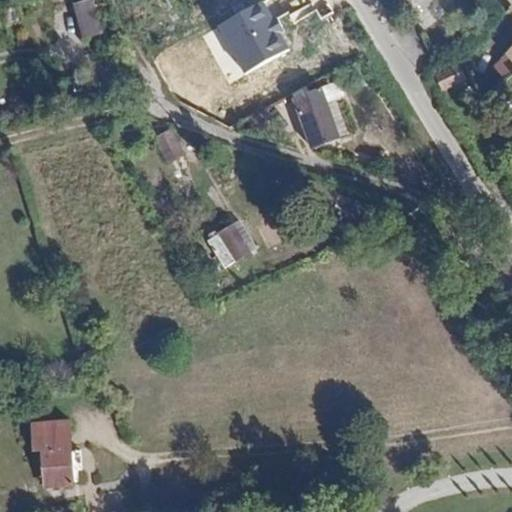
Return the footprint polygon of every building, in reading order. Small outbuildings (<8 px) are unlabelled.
[(104,25),(96,0),(73,0),(83,32),(104,25)] [(274,21),(264,2),(220,27),(247,75),(290,51),(281,34),(286,32),(279,19),(274,21)] [(511,68),(511,48),(503,57),(511,68)] [(460,65),(438,77),(444,90),(466,79),(460,65)] [(331,86),(323,89),(343,138),(351,135),(331,86)] [(343,138),(323,89),(296,99),(308,130),(316,149),(328,144),(343,138)] [(186,156),(171,130),(154,140),(169,166),(186,156)] [(242,222),(236,226),(253,252),(259,249),(242,222)] [(253,252),(236,226),(217,237),(226,251),(230,249),(240,261),(253,252)] [(74,451),(72,423),(37,425),(39,450),(46,450),(49,486),(76,484),(75,469),(74,451)] [(83,450),(74,451),(75,469),(83,469),(83,450)]
